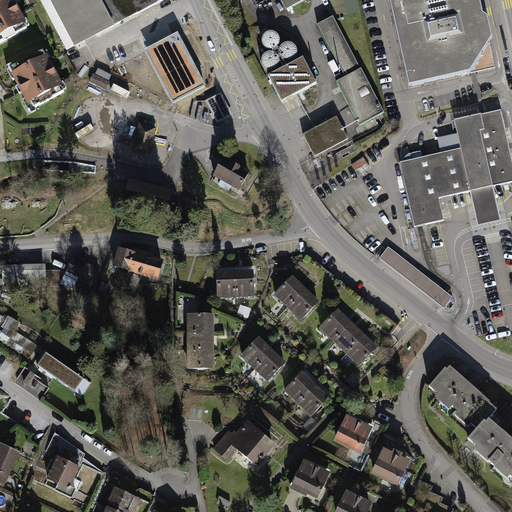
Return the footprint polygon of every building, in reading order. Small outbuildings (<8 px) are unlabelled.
[(10,0),(0,0),(0,43),(26,31),(10,0)] [(168,0),(37,0),(66,55),(169,1),(168,0)] [(282,0),(288,12),(311,1),(310,0),(282,0)] [(359,0),(344,0),(348,15),(362,13),(359,0)] [(387,0),(406,84),(468,70),(489,38),(480,0),(387,0)] [(381,118),(334,20),(319,27),(344,81),(338,84),(359,128),(381,118)] [(303,59),(270,77),(284,103),(317,84),(303,59)] [(50,63),(12,79),(26,112),(65,96),(50,63)] [(207,102),(217,125),(233,118),(223,95),(207,102)] [(469,192),(492,187),(511,182),(511,160),(501,110),(454,121),(457,134),(460,150),(440,154),(406,162),(399,163),(414,228),(420,227),(444,221),(439,199),(469,192)] [(338,120),(305,136),(315,156),(348,140),(338,120)] [(157,134),(142,129),(134,155),(150,159),(157,134)] [(437,138),(440,154),(460,150),(457,134),(437,138)] [(225,163),(215,181),(242,195),(252,178),(225,163)] [(492,187),(469,192),(477,227),(500,222),(492,187)] [(380,259),(444,309),(452,298),(388,248),(380,259)] [(139,258),(120,252),(114,272),(121,274),(117,287),(137,294),(141,280),(158,286),(165,261),(140,253),(139,258)] [(102,273),(72,260),(59,286),(74,294),(80,281),(94,288),(102,273)] [(47,269),(5,270),(5,285),(47,284),(47,269)] [(255,274),(217,275),(218,302),(256,301),(255,274)] [(294,279),(275,297),(300,325),(320,307),(294,279)] [(342,312),(322,332),(361,370),(381,349),(342,312)] [(216,317),(186,316),(186,363),(215,364),(216,317)] [(287,368),(260,338),(240,357),(268,386),(287,368)] [(92,389),(49,358),(40,370),(83,401),(92,389)] [(497,416),(451,372),(431,393),(476,436),(468,444),(511,486),(511,447),(488,426),(497,416)] [(306,375),(287,394),(312,419),(331,401),(306,375)] [(375,432),(349,419),(337,444),(363,457),(375,432)] [(232,429),(237,434),(245,424),(240,420),(232,429)] [(229,432),(212,451),(228,465),(238,454),(255,469),(274,448),(248,426),(237,439),(229,432)] [(0,446),(0,482),(5,485),(19,455),(0,446)] [(394,459),(385,454),(373,479),(401,492),(413,467),(404,463),(405,459),(396,455),(394,459)] [(81,468),(56,456),(45,480),(69,492),(81,468)] [(333,478),(307,465),(294,491),(320,504),(333,478)] [(135,511),(140,503),(115,491),(105,511),(135,511)] [(372,511),(374,510),(348,497),(340,511),(372,511)]
